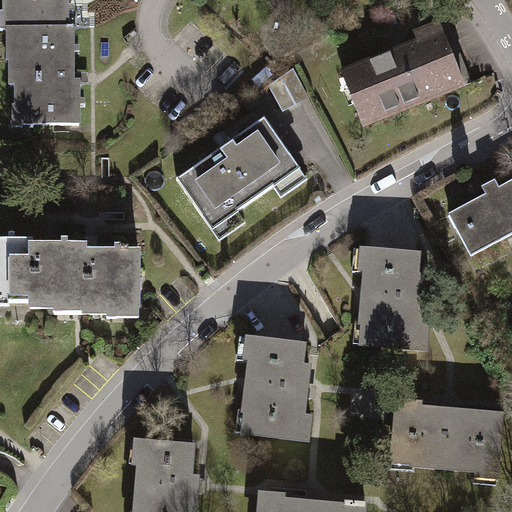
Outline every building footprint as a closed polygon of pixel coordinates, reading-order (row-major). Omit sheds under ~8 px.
[(65,0),(0,0),(0,34),(68,34),(65,0)] [(463,82),(435,20),(328,68),(357,131),(463,82)] [(68,34),(0,34),(0,120),(1,134),(74,132),(68,34)] [(301,170),(264,117),(178,176),(214,229),(301,170)] [(511,181),(503,186),(499,178),(485,185),(489,194),(449,215),(471,258),(511,237),(511,181)] [(69,245),(0,244),(0,318),(68,319),(69,245)] [(69,245),(68,319),(141,320),(142,246),(69,245)] [(427,257),(360,252),(353,350),(419,355),(427,257)] [(312,350),(243,342),(238,384),(232,438),(301,446),(312,350)] [(506,409),(393,399),(388,465),(500,475),(506,409)] [(188,511),(193,452),(129,447),(123,511),(188,511)] [(365,511),(367,503),(253,494),(251,511),(365,511)]
